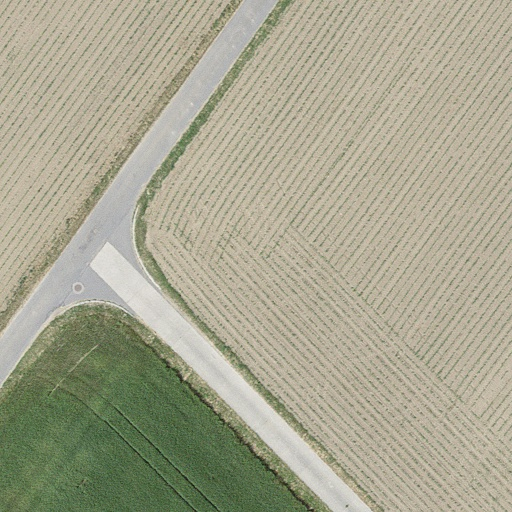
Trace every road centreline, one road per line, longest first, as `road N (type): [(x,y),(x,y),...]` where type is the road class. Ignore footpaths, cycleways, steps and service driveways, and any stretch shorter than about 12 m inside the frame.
road 1 (track): [(360,511),(97,241)]
road 2 (track): [(97,241),(270,0)]
road 3 (track): [(97,241),(0,372)]
